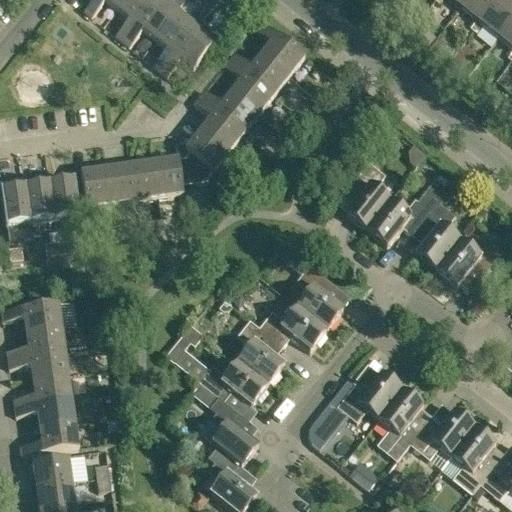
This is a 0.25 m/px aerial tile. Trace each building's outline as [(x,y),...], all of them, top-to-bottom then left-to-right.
[(104,5),(117,15),(127,0),(95,0),(83,15),(91,21),(104,5)] [(123,46),(158,1),(157,0),(127,0),(117,15),(128,24),(115,40),(123,46)] [(446,0),(461,12),(470,0),(446,0)] [(470,0),(461,12),(477,25),(480,27),(502,0),(470,0)] [(511,0),(502,0),(480,27),(483,30),(499,43),(511,26),(511,6),(510,5),(511,1),(511,0)] [(142,35),(154,45),(177,16),(158,1),(123,46),(129,52),(142,35)] [(161,77),(196,31),(177,16),(154,45),(166,54),(152,70),(161,77)] [(511,26),(499,43),(511,53),(511,26)] [(269,48),(261,58),(289,80),(304,62),(259,27),(253,35),(269,48)] [(215,47),(196,31),(161,77),(166,81),(180,65),(193,75),(215,47)] [(415,34),(406,46),(421,58),(431,46),(432,45),(416,33),(415,34)] [(435,48),(424,61),(440,73),(450,60),(435,48)] [(274,100),(289,80),(261,58),(251,71),(234,58),(230,63),(274,100)] [(240,85),(232,95),(258,119),(274,100),(230,63),(223,72),(240,85)] [(447,65),(441,73),(460,89),(466,81),(447,65)] [(200,100),(243,138),(258,119),(232,95),(221,109),(204,95),(200,100)] [(209,123),(201,132),(229,156),(243,138),(200,100),(193,109),(209,123)] [(174,152),(176,163),(181,189),(205,186),(229,156),(201,132),(186,151),(180,146),(174,152)] [(153,167),(158,202),(183,199),(181,189),(176,163),(153,167)] [(153,167),(129,170),(134,206),(158,202),(153,167)] [(384,180),(368,167),(349,191),(359,199),(345,218),(366,234),(389,205),(377,195),(382,189),(379,187),(384,180)] [(129,170),(104,173),(109,209),(134,206),(129,170)] [(85,213),(109,209),(104,173),(80,177),(85,213)] [(73,186),(49,189),(54,225),(78,222),(73,186)] [(412,241),(419,231),(431,216),(438,207),(446,198),(432,187),(417,206),(415,203),(408,211),(406,209),(401,214),(389,205),(366,234),(387,251),(402,233),(412,241)] [(49,189),(25,193),(30,229),(54,225),(49,189)] [(0,196),(6,232),(30,229),(25,193),(0,196)] [(438,207),(431,216),(419,231),(430,239),(415,257),(436,274),(459,245),(447,235),(451,230),(449,228),(454,220),(438,207)] [(161,224),(162,236),(175,234),(173,222),(161,224)] [(150,238),(162,236),(161,224),(148,225),(150,238)] [(113,231),(114,243),(127,241),(125,229),(113,231)] [(102,245),(114,243),(113,231),(100,232),(102,245)] [(100,236),(87,238),(88,245),(101,244),(100,236)] [(471,255),(459,245),(436,274),(457,291),(472,273),(482,281),(500,257),(484,244),(479,251),(476,249),(471,255)] [(57,246),(59,259),(71,257),(69,245),(57,246)] [(46,261),(59,259),(57,246),(44,248),(46,261)] [(281,248),(273,258),(276,260),(301,280),(309,270),(298,262),(281,248)] [(21,252),(9,254),(10,266),(23,264),(21,252)] [(332,289),(309,270),(301,280),(296,286),(302,292),(300,295),(306,299),(296,312),(326,335),(343,314),(324,299),(332,289)] [(231,303),(238,311),(243,308),(243,301),(239,296),(231,303)] [(224,306),(219,313),(222,316),(228,315),(231,311),(224,306)] [(25,338),(61,333),(58,309),(1,317),(2,326),(23,323),(25,338)] [(258,333),(273,344),(282,352),(290,341),(309,356),(326,335),(296,312),(286,324),(281,320),(279,322),(271,316),(258,333)] [(265,354),(273,344),(258,333),(249,325),(236,342),(243,347),(241,350),(247,355),(237,367),(267,390),(283,369),(265,354)] [(190,331),(182,341),(190,347),(193,350),(202,341),(190,331)] [(7,356),(8,365),(64,357),(61,333),(25,338),(28,353),(7,356)] [(64,357),(8,365),(9,374),(30,371),(32,386),(68,381),(64,357)] [(200,388),(218,403),(223,407),(231,397),(250,411),(267,390),(237,367),(227,379),(222,375),(220,377),(213,372),(210,375),(204,369),(193,383),(200,388)] [(366,415),(377,424),(401,396),(380,379),(365,397),(355,389),(337,412),(356,427),(366,415)] [(13,404),(14,412),(71,405),(68,381),(32,386),(34,401),(13,404)] [(399,461),(409,449),(417,439),(407,432),(422,412),(401,396),(377,424),(389,434),(380,446),(399,461)] [(215,453),(238,471),(239,472),(257,450),(233,430),(240,421),(223,407),(218,403),(209,414),(216,419),(209,427),(221,436),(210,449),(215,453)] [(36,418),(39,434),(75,429),(71,405),(14,412),(15,421),(36,418)] [(427,427),(417,439),(409,449),(428,465),(439,452),(450,461),(473,433),(451,416),(437,435),(427,427)] [(78,453),(75,429),(39,434),(41,448),(19,451),(21,461),(78,453)] [(472,498),(479,489),(489,476),(480,469),(495,450),(473,433),(450,461),(440,474),(472,498)] [(120,435),(111,436),(113,450),(115,449),(125,448),(123,434),(120,435)] [(238,471),(215,453),(208,462),(214,467),(206,477),(219,487),(209,499),(225,511),(246,511),(256,500),(230,480),(238,471)] [(31,468),(35,492),(71,487),(68,463),(31,468)] [(395,467),(381,485),(386,489),(395,478),(392,476),(398,470),(395,467)] [(496,467),(489,476),(479,489),(499,505),(508,493),(511,495),(511,469),(507,476),(496,467)] [(107,470),(94,472),(96,484),(108,482),(107,470)] [(377,481),(371,476),(361,489),(367,494),(377,481)] [(110,494),(108,482),(96,484),(98,496),(110,494)] [(71,487),(35,492),(37,511),(69,511),(75,511),(71,487)] [(410,495),(404,503),(413,510),(419,502),(410,495)] [(198,497),(189,508),(194,511),(201,511),(208,504),(198,497)]
